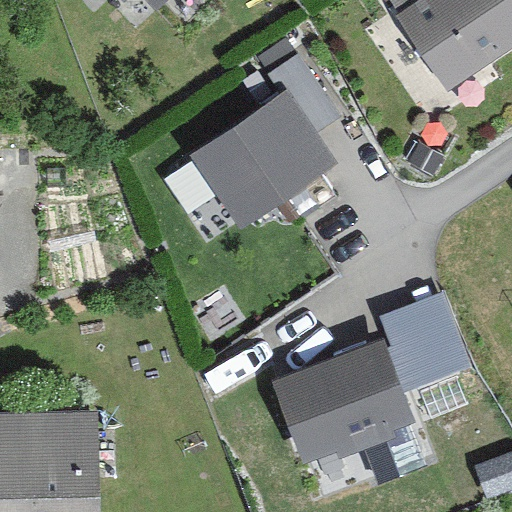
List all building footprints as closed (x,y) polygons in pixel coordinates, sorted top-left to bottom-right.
[(175,0),(126,0),(132,6),(138,0),(158,0),(166,8),(175,0)] [(511,0),(389,0),(453,95),(511,55),(511,0)] [(272,75),(285,94),(205,148),(252,217),(342,157),(321,126),(338,115),(299,57),(272,75)] [(412,382),(475,358),(445,279),(382,304),(412,382)] [(418,418),(391,346),(282,386),(308,458),(418,418)] [(0,511),(94,511),(93,429),(0,429),(0,511)]
